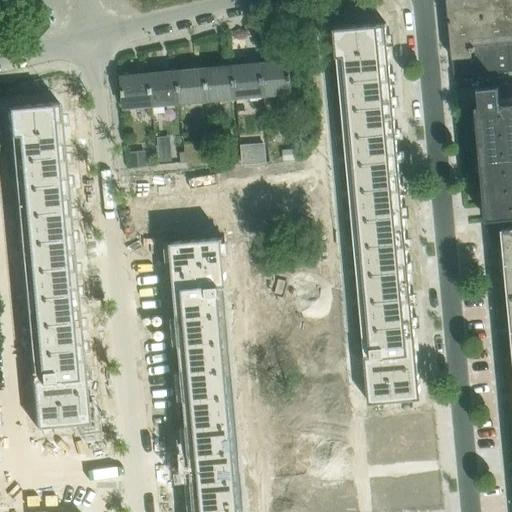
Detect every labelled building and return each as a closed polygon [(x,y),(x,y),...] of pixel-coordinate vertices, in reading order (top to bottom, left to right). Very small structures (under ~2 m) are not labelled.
[(447,0),(454,78),(455,77),(511,72),(504,0),(447,0)] [(386,24),(335,28),(369,404),(421,399),(386,24)] [(290,60),(262,62),(265,95),(293,92),(290,60)] [(237,98),(265,95),(262,62),(234,65),(237,98)] [(234,65),(206,68),(209,100),(237,98),(234,65)] [(181,103),(209,100),(206,68),(178,70),(181,103)] [(153,105),(181,103),(178,70),(150,73),(153,105)] [(153,105),(150,73),(122,75),(125,108),(153,105)] [(511,84),(500,86),(501,97),(511,96),(511,84)] [(511,102),(501,104),(501,97),(500,86),(479,88),(479,89),(480,106),(476,106),(485,206),(486,215),(487,220),(511,217),(511,102)] [(59,103),(7,108),(9,136),(16,135),(38,380),(31,380),(35,428),(87,423),(59,103)] [(266,163),(265,143),(256,144),(257,163),(266,163)] [(297,143),(282,144),(283,156),(298,155),(297,143)] [(170,145),(158,146),(160,162),(172,161),(170,145)] [(145,151),(130,152),(131,169),(146,168),(145,151)] [(199,198),(198,188),(153,190),(154,208),(184,207),(184,190),(193,190),(193,198),(199,198)] [(505,255),(509,296),(511,295),(511,227),(502,229),(505,255)] [(223,238),(171,242),(195,511),(240,511),(220,286),(227,285),(223,238)] [(297,460),(427,452),(426,432),(296,439),(297,460)] [(60,491),(96,490),(94,458),(0,463),(0,485),(10,486),(10,511),(24,511),(28,511),(27,503),(17,504),(16,485),(60,483),(60,491)]
